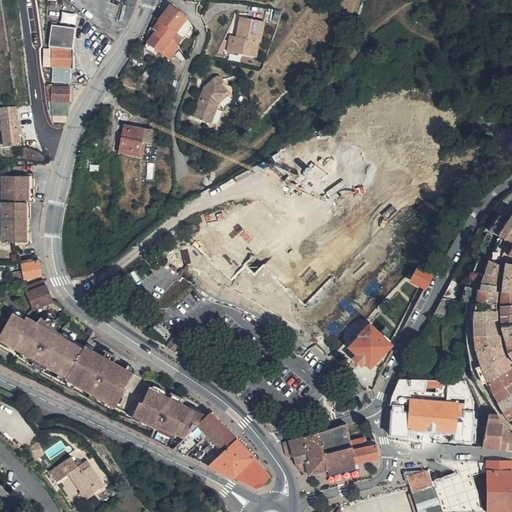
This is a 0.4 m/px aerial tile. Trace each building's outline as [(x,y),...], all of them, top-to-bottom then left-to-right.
[(76,23),(78,14),(64,12),(63,21),(76,23)] [(167,14),(157,27),(161,30),(175,39),(171,44),(175,51),(181,43),(182,44),(188,34),(182,24),(167,14)] [(243,18),(240,35),(239,40),(234,39),(231,50),(255,55),(258,41),(262,41),(266,23),(243,18)] [(74,47),(75,47),(78,28),(51,23),(48,43),(74,47)] [(167,63),(175,51),(171,44),(175,39),(161,30),(147,50),(167,63)] [(55,64),(74,65),(74,47),(54,48),(55,64)] [(47,65),(55,64),(54,48),(45,48),(47,65)] [(229,58),(242,61),(243,54),(231,52),(229,58)] [(203,132),(211,115),(209,112),(213,108),(217,96),(214,93),(218,90),(215,85),(211,84),(199,96),(187,125),(203,132)] [(54,87),(53,114),(66,115),(68,114),(68,103),(72,103),(72,87),(54,87)] [(220,93),(218,91),(217,96),(221,101),(213,108),(211,115),(206,133),(210,135),(221,112),(230,103),(226,95),(220,93)] [(2,108),(6,145),(22,144),(18,107),(2,108)] [(142,135),(122,132),(118,154),(138,158),(139,150),(147,151),(150,137),(142,136),(142,135)] [(27,211),(27,185),(0,184),(0,247),(15,248),(25,248),(24,211),(27,211)] [(495,241),(506,248),(510,241),(511,238),(511,216),(505,226),(492,217),(482,232),(495,241)] [(501,261),(487,256),(487,258),(485,263),(499,267),(501,261)] [(496,279),(499,267),(485,263),(482,274),(496,279)] [(36,266),(19,269),(19,270),(21,283),(38,280),(36,266)] [(511,269),(504,266),(502,279),(511,281),(511,269)] [(424,293),(431,280),(417,272),(410,285),(424,293)] [(498,279),(496,279),(482,274),(480,279),(478,287),(479,287),(494,290),(498,279)] [(444,325),(454,305),(462,283),(453,278),(431,319),(444,325)] [(511,281),(502,279),(500,296),(511,298),(511,281)] [(50,308),(43,287),(24,293),(33,315),(50,308)] [(493,293),(494,290),(479,287),(478,292),(485,293),(482,307),(494,308),(496,294),(493,293)] [(325,292),(305,310),(313,319),(333,301),(325,292)] [(477,292),(474,307),(482,307),(485,293),(478,292),(477,292)] [(511,305),(511,298),(500,296),(500,304),(511,305)] [(511,312),(511,305),(500,304),(499,311),(511,312)] [(494,309),(494,308),(482,307),(474,307),(473,307),(472,323),(495,323),(494,315),(494,309)] [(115,404),(134,371),(86,344),(85,347),(62,334),(63,333),(43,315),(38,320),(28,314),(26,318),(14,311),(0,336),(33,356),(33,359),(48,368),(49,365),(68,376),(67,377),(115,404)] [(511,321),(511,312),(499,311),(499,321),(511,321)] [(511,321),(499,321),(499,332),(500,334),(511,332),(511,321)] [(389,353),(370,331),(359,340),(361,342),(350,351),(356,360),(352,363),(358,370),(362,366),(367,371),(389,353)] [(497,338),(496,331),(472,331),(473,339),(497,338)] [(511,342),(511,332),(500,334),(503,343),(511,342)] [(499,349),(497,338),(473,339),(473,341),(475,350),(475,352),(499,349)] [(511,342),(503,343),(508,358),(511,355),(511,342)] [(499,351),(499,349),(475,352),(476,358),(478,358),(489,357),(493,364),(499,378),(509,373),(499,351)] [(478,358),(482,368),(493,364),(489,357),(478,358)] [(481,388),(486,386),(499,378),(493,364),(482,368),(474,371),(481,388)] [(490,395),(491,398),(505,389),(511,384),(511,378),(509,373),(499,378),(486,386),(490,395)] [(454,397),(455,387),(396,384),(395,390),(416,390),(415,394),(454,397)] [(187,437),(208,417),(160,393),(161,391),(151,386),(137,417),(161,428),(160,431),(174,438),(177,432),(187,437)] [(491,398),(496,406),(510,397),(505,389),(491,398)] [(511,406),(511,400),(510,397),(496,406),(500,414),(511,406)] [(507,426),(511,422),(511,406),(500,414),(507,426)] [(389,418),(388,440),(406,441),(408,434),(452,439),(451,446),(470,448),(472,426),(472,425),(472,418),(463,417),(461,424),(455,423),(455,412),(409,407),(408,419),(399,418),(399,413),(391,412),(390,418),(389,418)] [(209,436),(225,452),(237,441),(212,414),(208,417),(187,437),(175,448),(187,455),(209,436)] [(498,428),(498,420),(486,419),(480,452),(511,455),(511,440),(508,438),(498,428)] [(356,470),(356,462),(351,441),(349,432),(346,425),(320,433),(328,469),(330,476),(356,470)] [(358,430),(349,432),(351,441),(360,440),(358,430)] [(297,469),(303,475),(328,469),(320,433),(290,441),(293,460),(297,469)] [(362,447),(360,440),(351,441),(356,462),(379,457),(377,445),(362,447)] [(261,488),(271,477),(237,441),(225,452),(210,465),(258,489),(261,488)] [(95,492),(106,485),(89,460),(84,464),(84,463),(83,462),(81,461),(79,462),(78,462),(73,456),(52,470),(60,481),(71,473),(84,491),(85,491),(88,495),(94,491),(95,492)] [(511,511),(511,467),(485,466),(484,511),(511,511)] [(428,481),(437,509),(451,505),(442,477),(428,481)]
